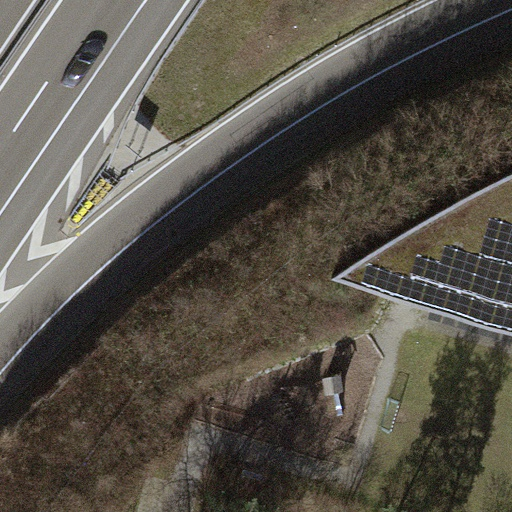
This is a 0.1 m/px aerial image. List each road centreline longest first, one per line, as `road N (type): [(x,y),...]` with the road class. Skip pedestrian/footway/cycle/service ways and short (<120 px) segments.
road 1 (motorway): [(0,346),(91,253),(224,147),(317,87),(489,0)]
road 2 (motorway): [(0,186),(127,0)]
